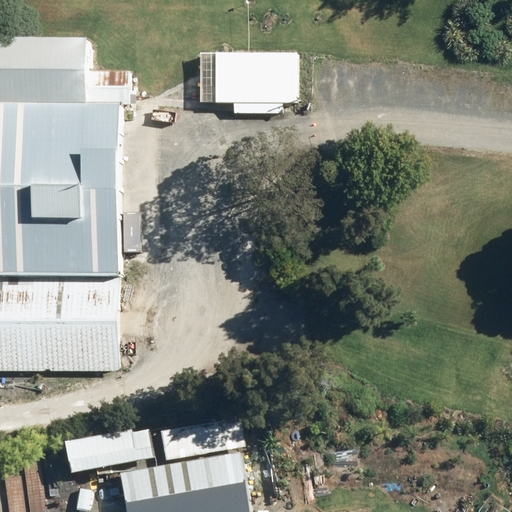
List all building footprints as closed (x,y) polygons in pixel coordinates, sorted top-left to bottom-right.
[(0,373),(123,374),(122,281),(123,107),(132,107),(132,72),(90,72),(90,42),(0,41),(0,373)] [(219,106),(299,106),(300,54),(220,53),(219,106)] [(178,152),(156,152),(156,194),(178,194),(178,152)] [(244,274),(270,277),(274,236),(232,232),(227,281),(244,282),(244,274)] [(280,315),(234,313),(232,365),(277,367),(280,315)] [(164,438),(167,456),(250,443),(248,425),(164,438)] [(123,477),(128,511),(252,511),(244,456),(123,477)]
